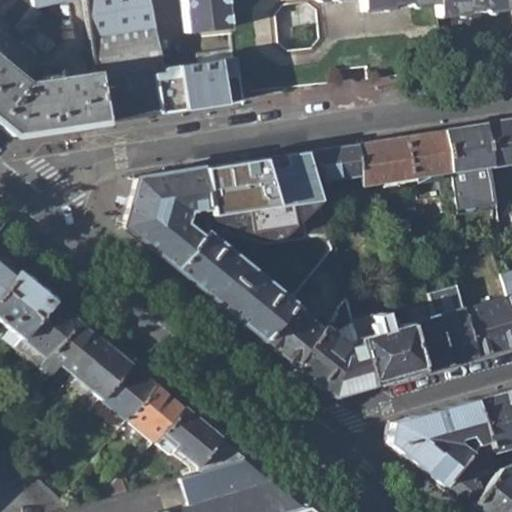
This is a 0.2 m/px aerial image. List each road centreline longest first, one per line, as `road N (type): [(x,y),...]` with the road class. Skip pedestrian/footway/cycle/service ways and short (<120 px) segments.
road 1 (residential): [(24,211),(40,191),(88,165),(511,99)]
road 2 (secondary): [(24,211),(316,447)]
road 3 (residential): [(316,447),(347,418),(511,369)]
